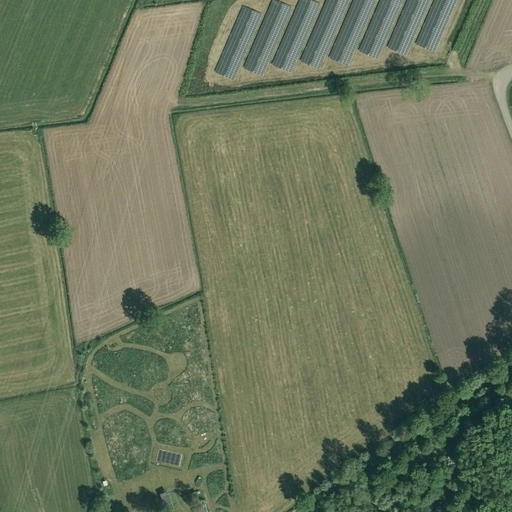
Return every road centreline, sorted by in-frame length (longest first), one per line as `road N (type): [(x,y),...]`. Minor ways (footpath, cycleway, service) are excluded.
road 1 (track): [(162,106),(453,73),(502,77)]
road 2 (unclassified): [(297,511),(511,363)]
